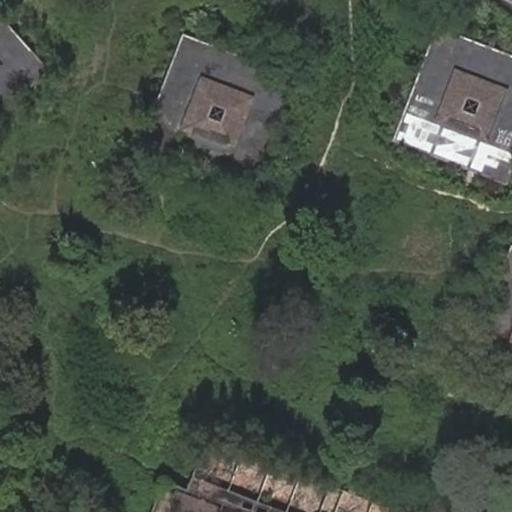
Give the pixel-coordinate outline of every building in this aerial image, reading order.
[(0,109),(44,70),(0,20),(0,109)] [(505,179),(511,160),(511,58),(439,31),(398,138),(505,179)] [(252,188),(293,79),(183,37),(141,146),(252,188)] [(511,371),(511,252),(472,356),(511,371)] [(404,511),(208,437),(188,488),(164,479),(151,511),(404,511)] [(478,511),(436,496),(429,511),(478,511)]
